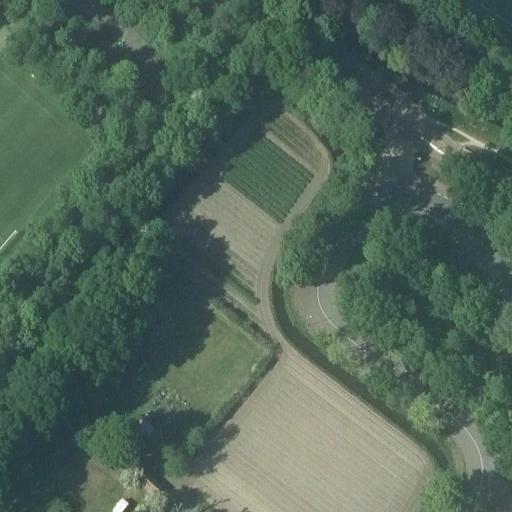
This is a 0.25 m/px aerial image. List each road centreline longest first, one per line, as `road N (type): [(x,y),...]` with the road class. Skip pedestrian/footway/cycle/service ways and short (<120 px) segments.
road 1 (residential): [(470,511),(481,466),(459,423),(336,329),(317,299),(328,260),(364,211),(405,185)]
road 2 (residential): [(405,185),(386,145),(307,55),(218,0)]
road 3 (residential): [(511,285),(439,200),(405,185)]
